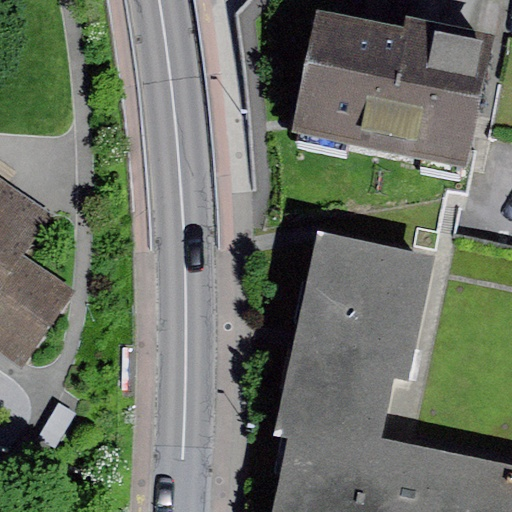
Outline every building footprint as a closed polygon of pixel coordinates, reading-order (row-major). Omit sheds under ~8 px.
[(326,32),(302,151),(465,183),(491,53),(406,36),(404,47),(326,32)] [(0,350),(19,366),(74,288),(24,256),(58,217),(0,176),(0,350)] [(432,251),(322,230),(286,413),(294,414),(381,433),(394,369),(408,372),(432,251)] [(59,409),(40,443),(58,453),(77,419),(59,409)] [(294,414),(272,511),(511,511),(511,461),(381,433),(294,414)]
